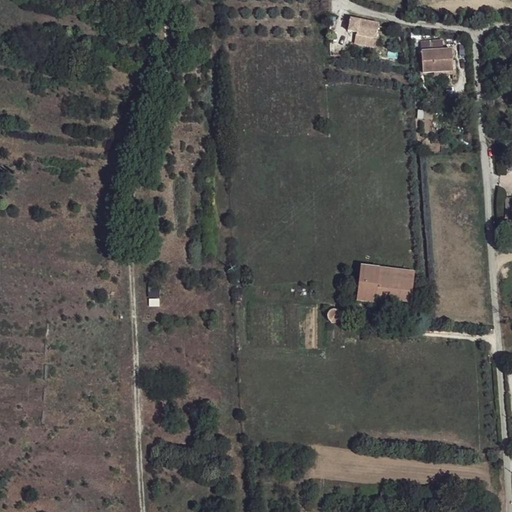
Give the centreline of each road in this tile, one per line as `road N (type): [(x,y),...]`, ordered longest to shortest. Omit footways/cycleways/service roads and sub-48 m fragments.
road 1 (residential): [(483,34),(477,48),(508,511)]
road 2 (residential): [(343,0),(365,12),(483,34)]
